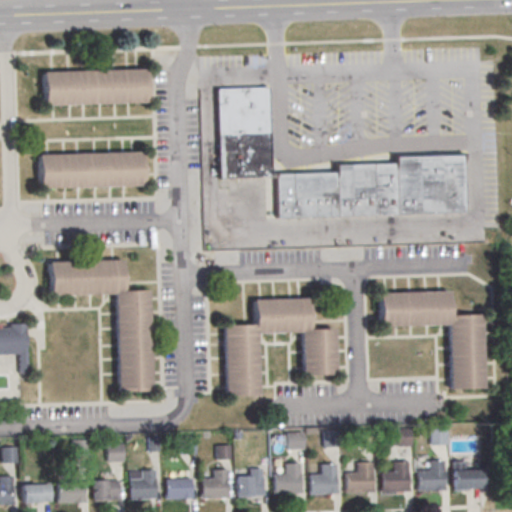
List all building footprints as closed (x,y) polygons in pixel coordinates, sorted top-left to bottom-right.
[(39,72),(144,68),(146,103),(41,107),(39,72)] [(272,175),(267,175),(265,88),(213,89),(216,179),(272,178),(272,175)] [(35,154),(140,150),(141,185),(36,189),(35,154)] [(393,216),(462,214),(460,155),(391,157),(391,164),(393,216)] [(333,217),(393,216),(391,164),(332,166),(332,173),(333,217)] [(272,178),(274,219),(333,217),(332,173),(272,175),(272,178)] [(44,262),(119,260),(120,292),(144,291),(147,391),(114,392),(111,295),(45,297),(44,262)] [(374,294),(446,291),(446,316),(477,315),(479,389),(445,390),(443,325),(375,327),(374,294)] [(329,329),(305,330),(304,299),(248,301),(249,325),(218,327),(221,398),(254,396),(252,334),(296,333),(298,377),(331,376),(329,329)] [(0,355),(0,328),(7,328),(7,325),(22,324),(24,374),(15,375),(15,355),(0,355)] [(426,430),(443,429),(444,446),(427,447),(426,430)] [(390,431),(407,430),(407,447),(390,448),(390,431)] [(319,432),(336,432),(337,448),(320,449),(319,432)] [(355,432),(372,432),(372,448),(355,449),(355,432)] [(283,434),(300,434),(300,450),(284,451),(283,434)] [(176,438),(193,438),(194,455),(177,455),(176,438)] [(69,442),(86,441),(86,458),(69,458),(69,442)] [(104,446),(121,445),(121,462),(104,463),(104,446)] [(0,447),(15,447),(15,464),(0,464),(0,447)] [(461,461),(449,461),(449,489),(482,489),(482,469),(461,469),(461,461)] [(413,472),(414,492),(440,491),(439,463),(424,463),(425,471),(413,472)] [(377,472),(377,493),(404,492),(403,464),(388,464),(389,472),(377,472)] [(341,473),(342,494),(368,493),(367,465),(353,465),(353,473),(341,473)] [(270,474),(271,495),(297,494),(296,466),(282,466),(282,474),(270,474)] [(306,475),(306,495),(332,495),(332,466),(317,467),(317,475),(306,475)] [(246,469),(259,469),(260,496),(250,497),(250,498),(234,498),(233,477),(246,477),(246,469)] [(198,479),(198,500),(224,499),(224,470),(209,471),(209,479),(198,479)] [(126,480),(127,501),(153,500),(152,472),(138,472),(138,480),(126,480)] [(0,506),(10,506),(9,477),(0,477),(0,506)] [(189,498),(189,478),(162,478),(162,498),(189,498)] [(117,479),(90,479),(90,499),(117,499),(117,479)] [(49,502),(49,483),(19,483),(19,502),(49,502)] [(82,483),(55,483),(55,502),(82,502),(82,483)]
